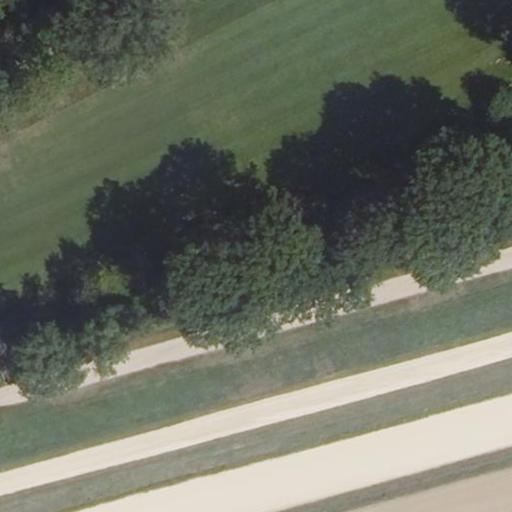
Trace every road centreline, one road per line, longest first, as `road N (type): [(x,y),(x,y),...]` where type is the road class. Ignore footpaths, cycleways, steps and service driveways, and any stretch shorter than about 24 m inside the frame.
road 1 (track): [(0,398),(511,255)]
road 2 (track): [(0,490),(511,350)]
